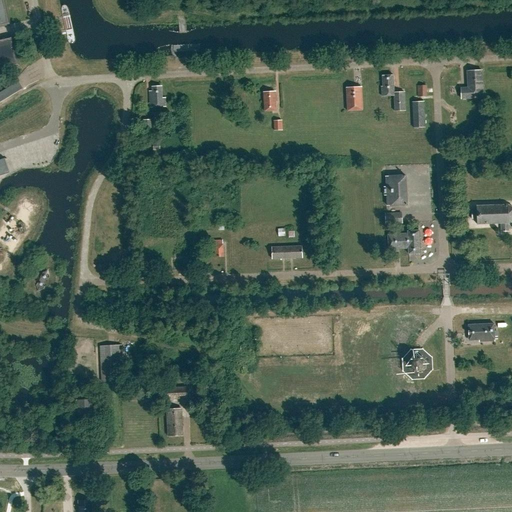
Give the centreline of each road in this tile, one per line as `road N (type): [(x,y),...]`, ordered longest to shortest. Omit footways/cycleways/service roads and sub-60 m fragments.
road 1 (residential): [(86,278),(87,215),(125,119),(125,76),(435,61)]
road 2 (tertiary): [(453,452),(26,470)]
road 3 (residential): [(86,278),(445,268)]
road 4 (residential): [(445,268),(435,61)]
road 5 (residential): [(453,452),(445,268)]
